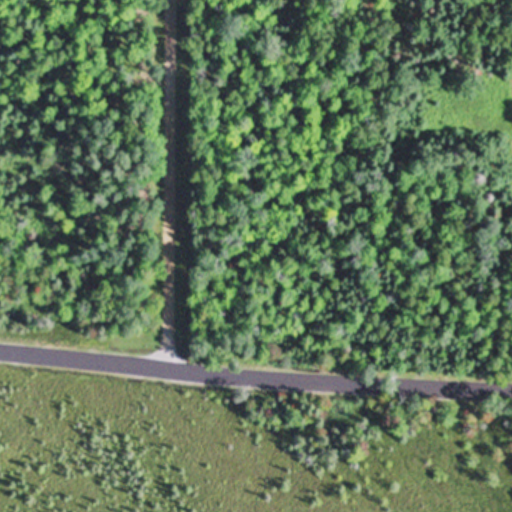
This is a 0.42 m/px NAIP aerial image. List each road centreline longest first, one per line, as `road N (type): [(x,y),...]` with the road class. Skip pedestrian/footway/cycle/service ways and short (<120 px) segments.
road 1 (residential): [(0,353),(511,394)]
road 2 (residential): [(168,372),(171,0)]
